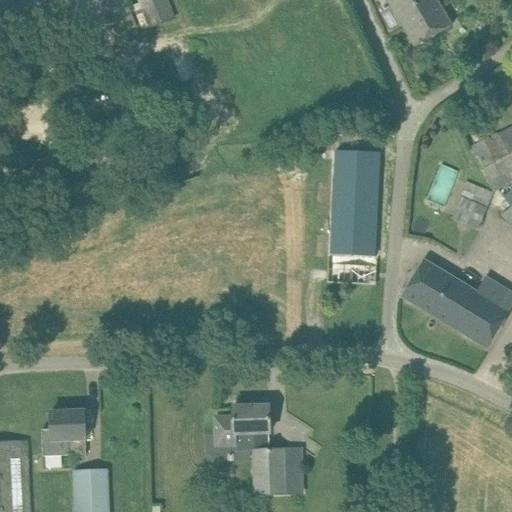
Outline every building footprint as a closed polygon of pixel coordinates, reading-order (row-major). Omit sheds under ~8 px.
[(0,0),(0,21),(48,0),(0,0)] [(139,0),(139,1),(140,3),(142,5),(143,7),(145,8),(148,9),(150,10),(152,10),(155,9),(157,9),(159,7),(161,6),(162,4),(164,2),(164,0),(139,0)] [(435,0),(386,0),(415,47),(451,26),(435,0)] [(139,3),(132,6),(143,31),(149,29),(139,3)] [(129,9),(112,16),(120,36),(137,28),(129,9)] [(511,181),(511,127),(469,149),(491,192),(468,182),(452,218),(477,229),(492,192),(499,189),(511,207),(499,217),(511,232),(511,191),(507,184),(511,181)] [(326,283),(375,285),(381,152),(332,150),(326,283)] [(401,297),(487,348),(511,306),(511,293),(485,277),(475,293),(423,261),(401,297)] [(236,447),(237,436),(251,436),(253,495),(285,494),(284,450),(269,451),(268,434),(269,434),(268,406),(232,407),(233,418),(215,418),(215,447),(236,447)] [(42,457),(86,455),(84,412),(49,413),(50,430),(41,430),(42,457)] [(0,443),(0,511),(28,511),(25,442),(0,443)] [(74,472),(75,511),(107,511),(106,471),(74,472)]
